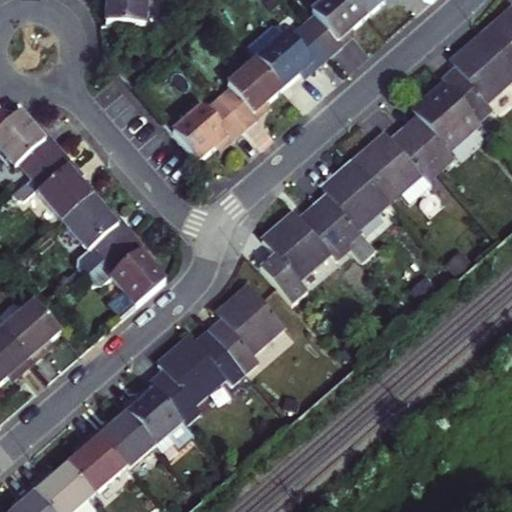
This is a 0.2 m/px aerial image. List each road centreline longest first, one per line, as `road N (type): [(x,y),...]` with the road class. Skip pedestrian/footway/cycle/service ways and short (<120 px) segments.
road 1 (residential): [(216,231),(232,208),(468,0)]
road 2 (residential): [(0,461),(184,298),(216,231)]
road 3 (residential): [(216,231),(170,207),(63,77)]
road 4 (residential): [(63,77),(73,44),(53,16),(19,15),(0,36)]
